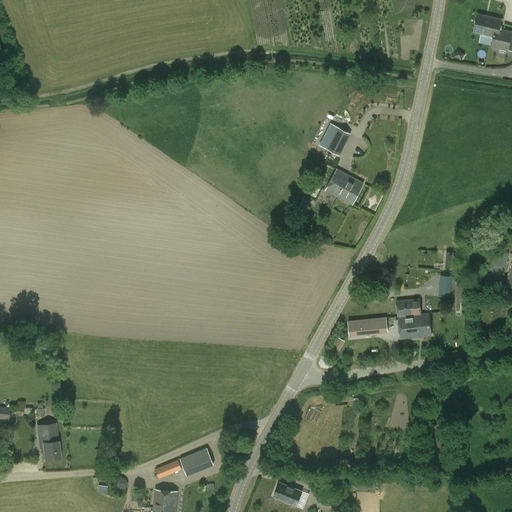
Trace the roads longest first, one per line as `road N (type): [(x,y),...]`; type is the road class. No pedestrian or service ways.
road 1 (tertiary): [(298,374),(392,204),(439,0)]
road 2 (unclassified): [(0,479),(143,467),(239,425),(271,424)]
road 3 (unclassified): [(511,350),(316,379),(298,374)]
